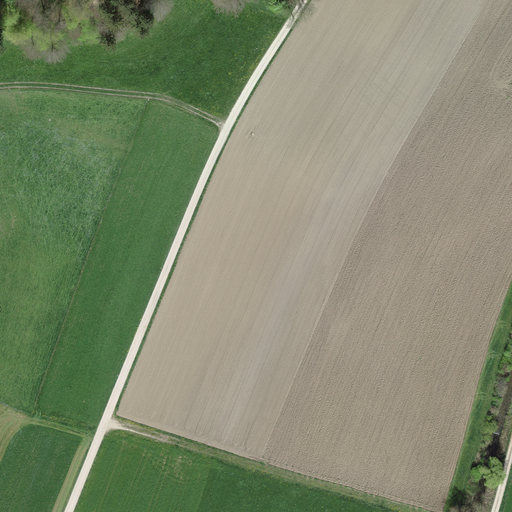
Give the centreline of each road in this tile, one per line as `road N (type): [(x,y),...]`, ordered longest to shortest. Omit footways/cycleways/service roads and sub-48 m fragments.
road 1 (track): [(305,0),(227,127),(70,511)]
road 2 (track): [(105,422),(399,511)]
road 3 (track): [(0,86),(155,97),(227,127)]
